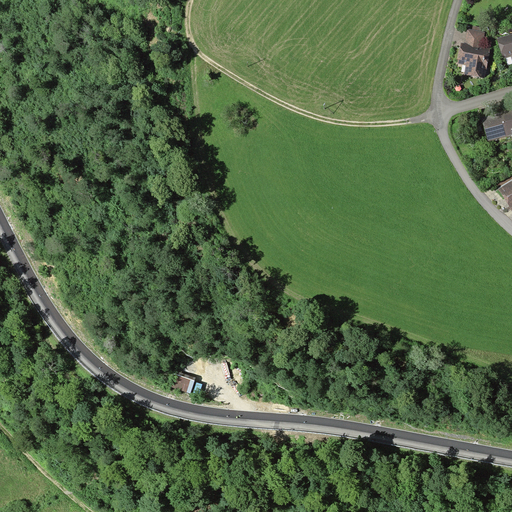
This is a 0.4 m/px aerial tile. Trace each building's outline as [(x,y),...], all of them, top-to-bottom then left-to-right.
[(467,28),(464,43),(482,47),(485,32),(481,31),(482,28),(473,26),(473,29),(467,28)] [(511,37),(500,40),(505,59),(511,57),(511,37)] [(464,43),(461,43),(457,63),(466,65),(464,75),(484,79),(486,70),(487,70),(491,48),(482,47),(464,43)] [(511,113),(484,121),(490,140),(511,134),(511,113)] [(511,185),(502,191),(511,208),(511,185)] [(195,381),(177,375),(173,385),(192,391),(195,381)]
